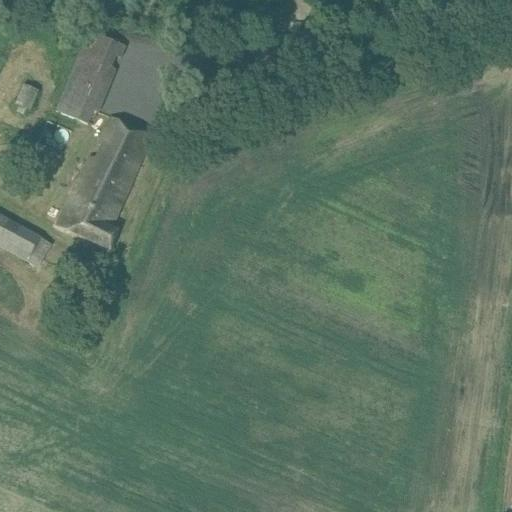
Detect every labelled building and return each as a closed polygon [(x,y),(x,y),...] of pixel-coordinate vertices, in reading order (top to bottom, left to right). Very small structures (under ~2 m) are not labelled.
[(231,0),(237,13),(263,2),(262,0),(231,0)] [(125,47),(89,33),(58,109),(89,122),(93,112),(98,114),(116,70),(112,69),(117,57),(121,59),(125,47)] [(14,104),(31,110),(38,90),(21,84),(14,104)] [(94,160),(63,229),(110,250),(118,232),(110,228),(151,139),(142,135),(148,123),(124,112),(119,123),(112,120),(101,144),(107,147),(100,163),(94,160)] [(0,245),(38,268),(51,245),(0,214),(0,245)]
